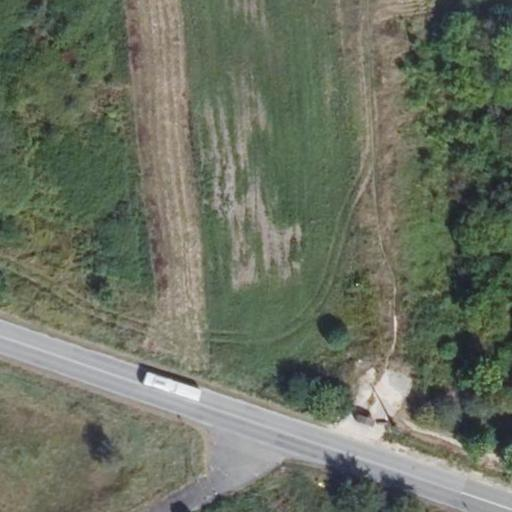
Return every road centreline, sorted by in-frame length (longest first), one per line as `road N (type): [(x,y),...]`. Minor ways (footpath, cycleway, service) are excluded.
road 1 (primary): [(0,341),(273,434)]
road 2 (primary): [(510,511),(273,434)]
